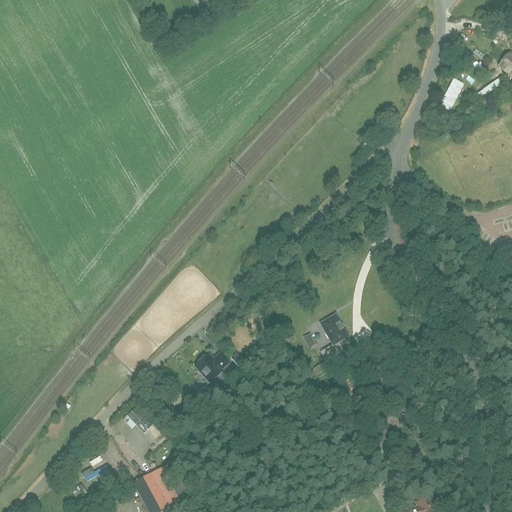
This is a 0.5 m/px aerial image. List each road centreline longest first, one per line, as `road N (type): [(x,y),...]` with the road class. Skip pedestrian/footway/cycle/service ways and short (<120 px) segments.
road 1 (unclassified): [(15,511),(150,366),(404,133)]
road 2 (unclassified): [(491,511),(471,365),(402,264),(390,232),(404,133)]
road 3 (unclassified): [(404,133),(435,58),(440,8)]
